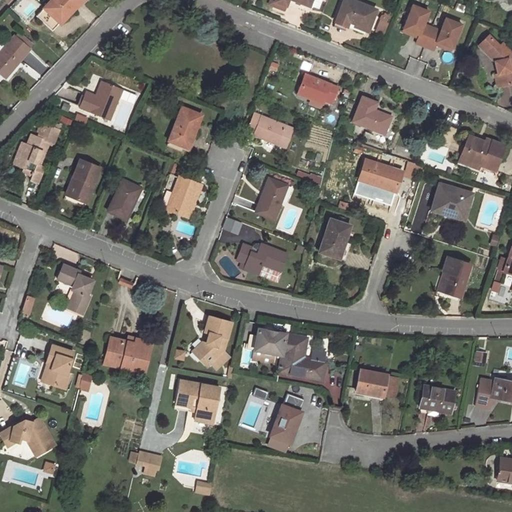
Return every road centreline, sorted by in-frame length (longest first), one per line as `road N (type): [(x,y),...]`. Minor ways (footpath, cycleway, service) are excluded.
road 1 (residential): [(511,122),(192,0)]
road 2 (residential): [(133,0),(0,139)]
road 3 (residential): [(366,319),(188,284)]
road 4 (residential): [(336,444),(511,433)]
road 5 (residential): [(188,284),(38,226)]
road 6 (residential): [(511,324),(366,319)]
road 7 (residential): [(231,157),(188,284)]
